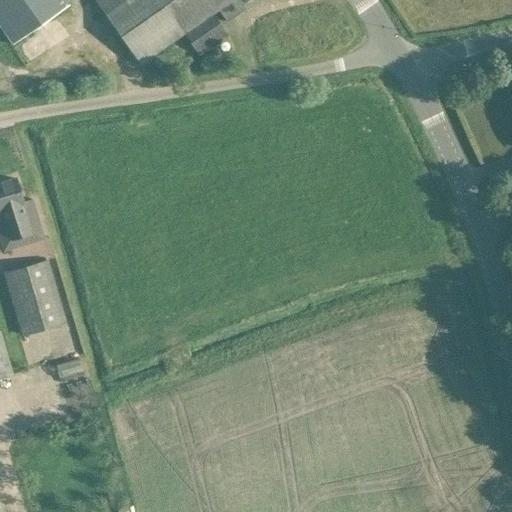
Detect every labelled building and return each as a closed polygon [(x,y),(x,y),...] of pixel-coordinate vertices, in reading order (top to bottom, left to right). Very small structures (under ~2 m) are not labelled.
[(66,6),(62,0),(0,0),(0,31),(8,45),(66,6)] [(244,9),(241,5),(248,0),(95,0),(141,64),(185,33),(200,54),(227,35),(212,14),(219,10),(227,21),(244,9)] [(15,178),(0,182),(0,239),(4,251),(44,238),(32,199),(22,202),(15,178)] [(48,261),(5,273),(22,335),(65,322),(48,261)] [(0,331),(0,377),(12,374),(0,331)] [(65,359),(44,363),(47,377),(68,373),(65,359)]
